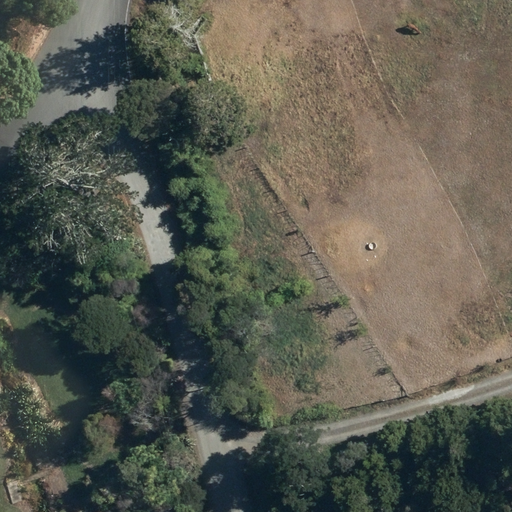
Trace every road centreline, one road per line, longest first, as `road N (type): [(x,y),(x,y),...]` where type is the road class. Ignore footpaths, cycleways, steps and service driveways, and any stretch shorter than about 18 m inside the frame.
road 1 (residential): [(235,511),(90,40)]
road 2 (residential): [(0,169),(90,40)]
